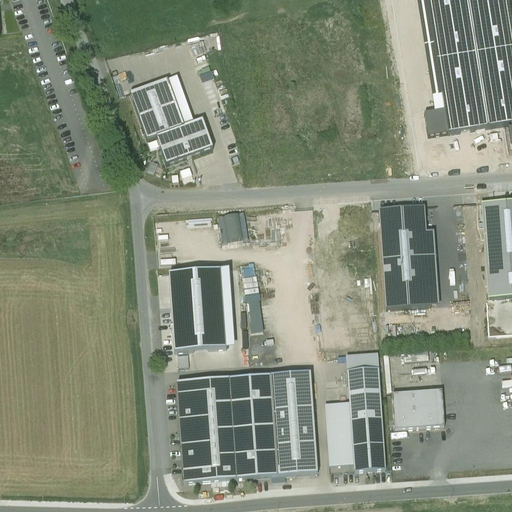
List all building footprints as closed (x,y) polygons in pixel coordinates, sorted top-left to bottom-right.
[(465,0),(432,0),(416,2),(435,120),(445,119),(448,144),(487,137),(465,0)] [(511,41),(505,0),(465,0),(475,59),(487,137),(509,135),(511,134),(511,41)] [(183,130),(193,127),(177,81),(168,84),(183,130)] [(193,127),(183,130),(168,84),(130,97),(147,144),(156,141),(166,168),(212,151),(203,124),(193,127)] [(448,144),(445,119),(435,120),(425,122),(428,146),(448,144)] [(511,206),(481,208),(488,302),(511,299),(511,206)] [(379,215),(385,312),(438,309),(433,237),(425,237),(424,212),(379,215)] [(170,279),(175,355),(225,351),(220,276),(170,279)] [(200,368),(225,367),(224,352),(199,354),(200,368)] [(172,370),(184,370),(184,360),(171,360),(172,370)] [(378,374),(347,376),(349,407),(351,426),(382,424),(378,374)] [(310,377),(270,380),(277,481),(317,478),(310,377)] [(270,380),(230,383),(237,484),(277,481),(270,380)] [(230,383),(177,386),(184,487),(237,484),(230,383)] [(442,394),(392,398),(394,433),(444,430),(442,394)] [(351,426),(349,407),(326,409),(330,470),(354,468),(351,426)] [(382,424),(351,426),(354,468),(354,476),(385,473),(382,424)]
